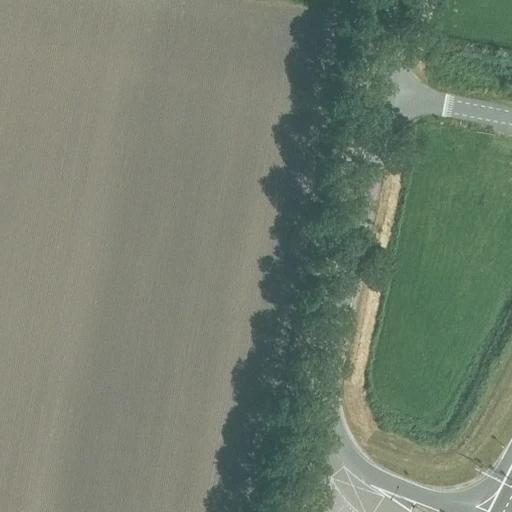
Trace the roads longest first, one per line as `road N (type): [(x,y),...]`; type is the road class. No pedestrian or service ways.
road 1 (tertiary): [(358,480),(336,455),(328,378),(385,92)]
road 2 (unclassified): [(385,92),(511,117)]
